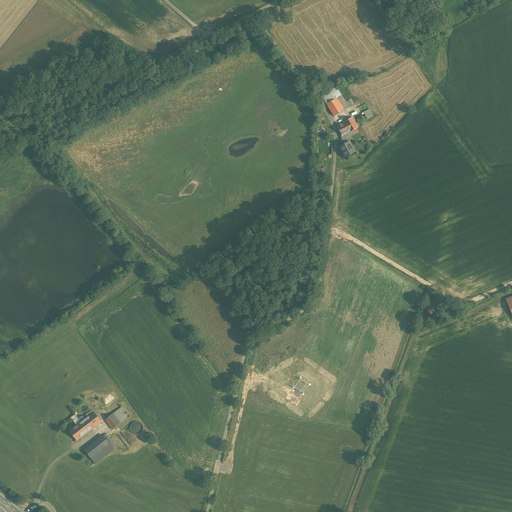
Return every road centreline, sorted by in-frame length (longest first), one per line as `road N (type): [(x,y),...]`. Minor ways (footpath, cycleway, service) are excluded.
road 1 (unclassified): [(206,511),(245,346),(316,301),(337,138),(320,102),(251,14)]
road 2 (unclassified): [(0,145),(251,14)]
road 3 (track): [(326,224),(460,304),(511,284)]
